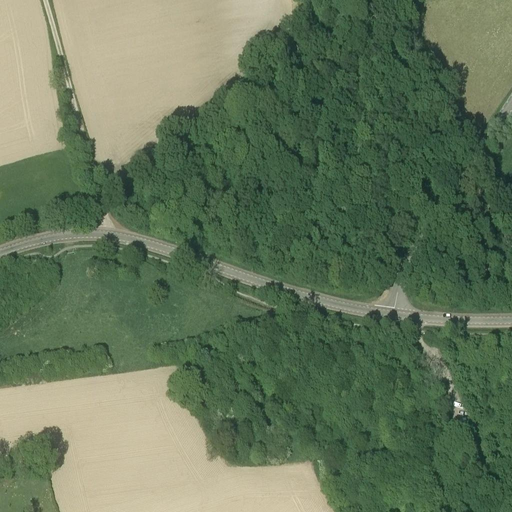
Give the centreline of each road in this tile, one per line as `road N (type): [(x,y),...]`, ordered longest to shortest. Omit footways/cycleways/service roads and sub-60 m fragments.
road 1 (tertiary): [(0,253),(48,238),(104,234),(299,295),(394,315)]
road 2 (unclassified): [(394,315),(406,265),(511,101)]
road 3 (track): [(104,234),(102,200),(44,0)]
road 4 (track): [(493,511),(416,331)]
